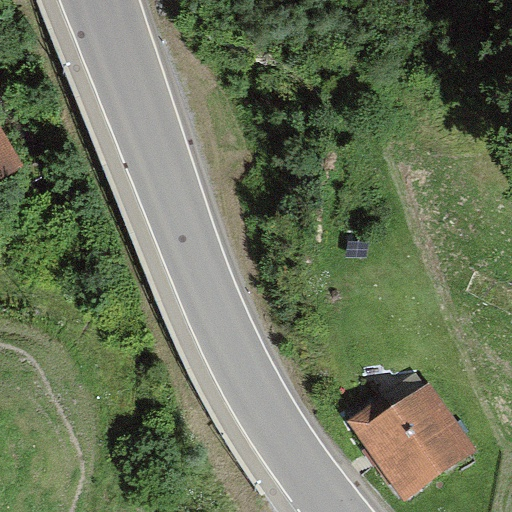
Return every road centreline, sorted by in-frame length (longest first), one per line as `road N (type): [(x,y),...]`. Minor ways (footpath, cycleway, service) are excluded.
road 1 (tertiary): [(99,0),(213,310),(286,448),(340,511)]
road 2 (track): [(113,511),(119,473),(112,390),(88,340),(26,294),(0,291)]
